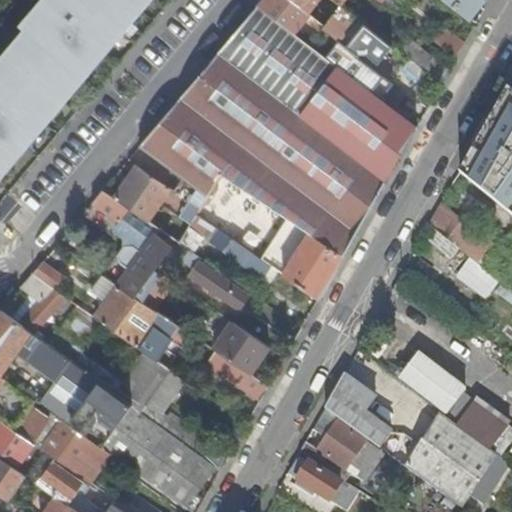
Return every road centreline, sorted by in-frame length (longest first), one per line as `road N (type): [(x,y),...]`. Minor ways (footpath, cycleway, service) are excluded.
road 1 (residential): [(232,511),(511,16)]
road 2 (residential): [(234,0),(0,271)]
